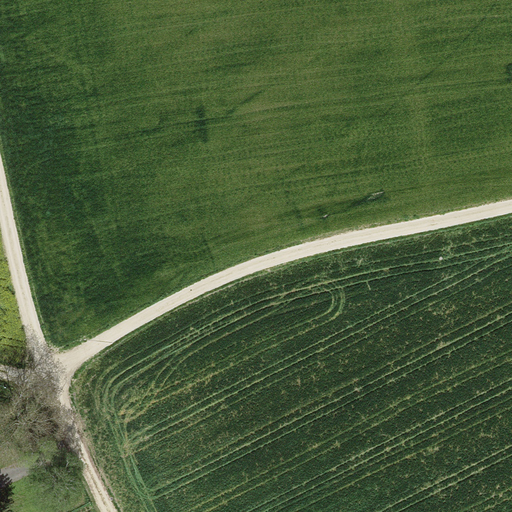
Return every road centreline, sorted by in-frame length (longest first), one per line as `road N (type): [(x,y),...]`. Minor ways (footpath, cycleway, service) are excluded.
road 1 (track): [(511,205),(297,250),(198,285),(39,379)]
road 2 (track): [(39,379),(0,197)]
road 3 (track): [(39,379),(110,511)]
